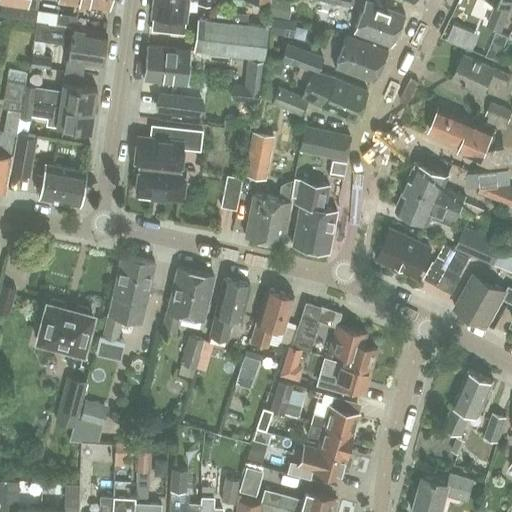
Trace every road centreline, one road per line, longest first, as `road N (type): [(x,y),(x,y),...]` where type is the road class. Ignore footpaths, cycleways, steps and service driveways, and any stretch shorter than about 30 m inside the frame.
road 1 (residential): [(342,279),(380,116),(435,0)]
road 2 (residential): [(342,279),(99,225)]
road 3 (residential): [(99,225),(126,0)]
road 4 (residential): [(381,511),(411,374),(430,327)]
